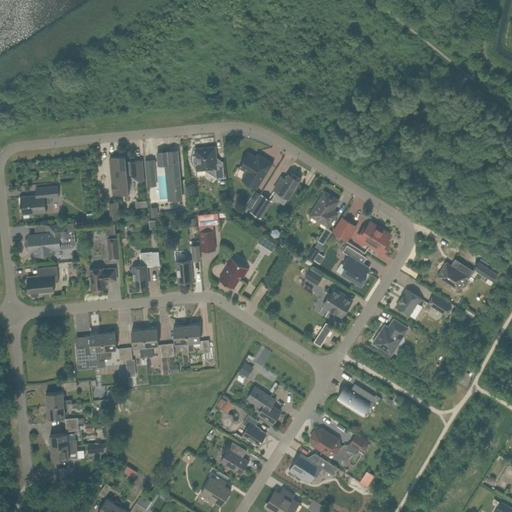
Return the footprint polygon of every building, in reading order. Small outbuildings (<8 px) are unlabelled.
[(193,162),(194,164),(196,163),(197,170),(205,169),(205,170),(217,177),(224,176),(223,160),(216,161),(215,146),(195,148),(196,155),(193,154),(193,156),(193,158),(193,160),(193,162)] [(177,150),(157,152),(158,164),(168,163),(171,199),(182,198),(177,150)] [(264,156),(262,160),(248,151),(238,166),(246,171),(241,179),(245,181),(256,188),(273,162),(264,156)] [(110,156),(113,194),(129,192),(127,175),(130,173),(139,180),(144,180),(142,159),(130,160),(130,161),(126,161),(125,155),(110,156)] [(156,185),(154,158),(144,159),(146,186),(156,185)] [(288,198),(301,177),(289,170),(284,179),(281,177),(274,189),(288,198)] [(21,214),(46,211),(45,203),(51,203),(51,197),(59,196),(58,185),(35,187),(36,194),(20,196),(21,214)] [(260,193),(254,190),(245,204),(251,208),(260,193)] [(228,199),(227,192),(218,193),(219,201),(228,199)] [(311,214),(328,224),(336,212),(331,209),(337,200),(325,192),(311,214)] [(261,218),(272,200),(261,193),(250,211),(261,218)] [(121,201),(111,202),(112,219),(121,219),(121,201)] [(158,215),(157,206),(150,207),(151,216),(158,215)] [(198,214),(198,220),(199,225),(198,225),(201,250),(215,249),(213,224),(219,224),(218,212),(198,214)] [(357,225),(342,216),(332,231),(347,241),(357,225)] [(358,236),(380,250),(384,249),(388,242),(387,239),(389,236),(389,233),(372,222),(369,223),(365,229),(361,230),(358,236)] [(25,240),(25,242),(25,245),(27,246),(30,246),(30,250),(34,249),(34,251),(37,254),(51,252),(53,249),(53,247),(60,247),(59,240),(68,239),(75,243),(73,223),(66,224),(53,225),(54,232),(49,232),(28,234),(29,238),(26,238),(25,240)] [(325,227),(317,240),(323,244),(331,230),(325,227)] [(280,232),(277,228),(272,229),(271,234),(274,237),(278,236),(280,232)] [(119,257),(117,236),(106,237),(108,258),(119,257)] [(200,260),(199,244),(191,245),(192,260),(200,260)] [(345,267),(341,273),(350,278),(361,285),(366,277),(363,276),(369,267),(358,259),(362,253),(347,244),(343,251),(348,254),(343,263),(342,265),(345,267)] [(134,285),(148,284),(146,265),(159,264),(158,250),(140,252),(141,265),(137,265),(135,264),(130,270),(133,273),(134,285)] [(324,256),(318,252),(314,259),(320,263),(324,256)] [(219,278),(233,288),(239,279),(241,280),(249,268),(231,257),(226,264),(227,265),(219,278)] [(178,281),(193,280),(191,259),(176,260),(178,281)] [(493,281),(498,273),(478,260),(473,268),(493,281)] [(446,261),(437,275),(452,284),(456,278),(462,282),(467,275),(468,276),(472,270),(460,262),(457,268),(446,261)] [(38,292),(54,290),(53,281),(58,281),(57,265),(42,266),(43,275),(27,276),(29,293),(31,292),(31,293),(31,294),(31,295),(32,295),(33,295),(33,296),(34,296),(35,296),(36,296),(36,295),(37,295),(38,295),(38,294),(38,293),(38,292)] [(91,289),(105,287),(105,280),(116,279),(115,267),(104,268),(104,267),(89,268),(91,289)] [(323,276),(310,268),(304,276),(317,285),(323,276)] [(334,287),(323,304),(342,316),(352,299),(334,287)] [(413,309),(413,308),(417,303),(418,304),(422,298),(407,289),(405,289),(403,293),(403,294),(400,300),(398,301),(396,304),(396,305),(396,306),(410,314),(411,313),(413,310),(413,309)] [(452,305),(434,293),(427,303),(445,315),(452,305)] [(372,342),(378,346),(378,345),(389,352),(396,341),(399,343),(401,342),(404,338),(403,336),(402,335),(407,327),(394,318),(388,327),(384,324),(378,335),(377,335),(372,342)] [(199,323),(186,324),(188,344),(188,350),(194,350),(193,341),(200,340),(199,323)] [(184,344),(188,344),(186,324),(173,326),(175,343),(184,342),(184,344)] [(157,327),(144,328),(147,356),(152,356),(151,345),(158,344),(157,327)] [(147,356),(144,328),(131,329),(133,346),(139,346),(140,357),(147,356)] [(115,331),(102,332),(104,359),(109,358),(108,349),(116,348),(115,331)] [(76,346),(78,368),(81,368),(88,367),(88,360),(104,359),(105,365),(105,368),(104,359),(102,332),(89,333),(89,335),(90,345),(83,345),(83,346),(79,346),(78,346),(76,346)] [(129,361),(129,368),(123,368),(123,376),(138,376),(139,361),(129,361)] [(246,376),(252,366),(244,361),(238,371),(246,376)] [(178,371),(178,364),(170,364),(170,372),(178,371)] [(278,383),(275,381),(270,390),(272,392),(278,383)] [(355,408),(359,410),(360,409),(364,411),(375,395),(355,383),(350,389),(344,385),(338,395),(342,397),(341,398),(343,400),(348,405),(355,408)] [(275,399),(264,391),(254,385),(246,398),(262,408),(258,413),(273,422),(280,410),(271,404),(275,399)] [(47,405),(66,403),(71,403),(71,399),(64,399),(63,390),(46,392),(47,405)] [(221,397),(216,404),(221,407),(226,400),(221,397)] [(66,403),(47,405),(48,417),(65,416),(64,407),(67,406),(66,403)] [(259,444),(266,432),(255,425),(258,420),(248,414),(243,423),(248,426),(243,434),(259,444)] [(336,452),(340,446),(338,438),(331,434),(328,434),(319,429),(315,430),(311,436),(312,443),(328,453),(336,452)] [(67,432),(50,434),(51,447),(77,444),(76,438),(67,439),(67,432)] [(368,445),(366,439),(356,432),(349,443),(359,450),(365,449),(368,445)] [(240,473),(249,460),(240,454),(244,448),(233,441),(221,460),(240,473)] [(106,451),(105,442),(88,445),(90,453),(106,451)] [(77,444),(51,447),(52,459),(69,458),(78,457),(77,450),(77,444)] [(331,463),(319,455),(315,462),(302,454),(298,460),(296,459),(288,471),(299,478),(301,476),(309,481),(314,472),(316,473),(321,466),(327,470),(331,463)] [(73,478),(72,466),(58,467),(60,479),(73,478)] [(226,480),(229,475),(219,469),(216,474),(226,480)] [(370,485),(376,475),(368,470),(362,479),(370,485)] [(226,481),(220,477),(212,471),(210,475),(211,476),(201,493),(208,497),(206,500),(212,504),(215,499),(221,503),(230,489),(224,485),(226,481)] [(104,496),(111,486),(106,483),(99,493),(104,496)] [(291,511),(298,502),(291,498),(290,500),(276,491),(266,506),(272,510),(270,511),(291,511)] [(314,500),(303,493),(298,502),(308,509),(314,500)] [(130,511),(129,511),(136,511),(145,500),(139,496),(130,511)] [(97,511),(111,511),(119,502),(115,500),(114,502),(106,497),(97,511)] [(144,511),(150,503),(145,500),(136,511),(144,511)] [(511,511),(511,508),(501,501),(494,511),(511,511)] [(121,503),(119,502),(111,511),(127,511),(128,511),(120,506),(121,503)]
